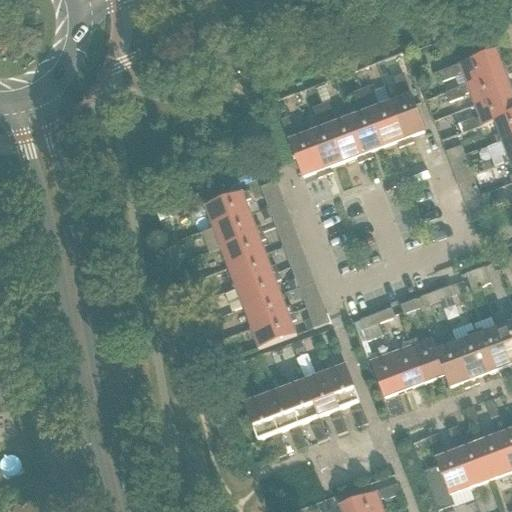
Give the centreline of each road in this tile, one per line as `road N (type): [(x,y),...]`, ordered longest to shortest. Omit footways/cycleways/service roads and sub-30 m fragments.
road 1 (tertiary): [(131,511),(103,414),(47,93)]
road 2 (tertiary): [(5,109),(45,212),(112,511)]
road 3 (residential): [(341,299),(511,237)]
